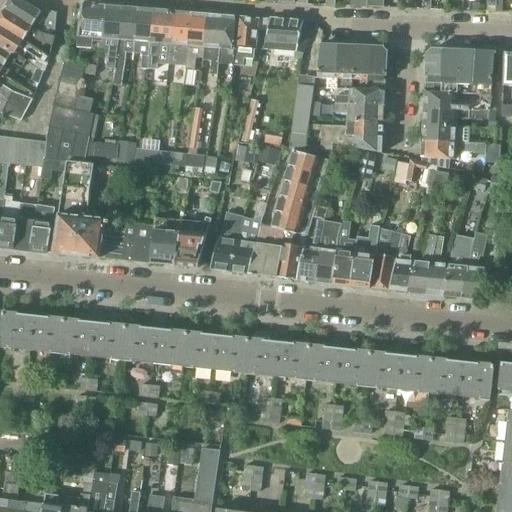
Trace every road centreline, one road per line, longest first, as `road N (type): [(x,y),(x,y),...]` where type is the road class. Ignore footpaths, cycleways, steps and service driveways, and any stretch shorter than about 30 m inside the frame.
road 1 (residential): [(511,330),(0,270)]
road 2 (residential): [(409,28),(146,0)]
road 3 (residential): [(409,28),(402,149)]
